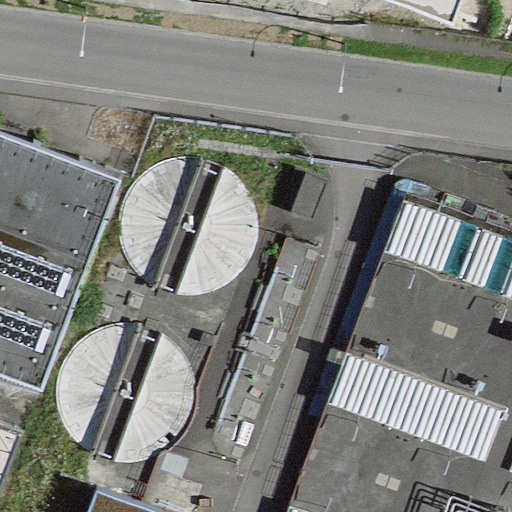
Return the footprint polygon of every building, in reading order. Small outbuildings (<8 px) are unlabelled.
[(0,364),(42,380),(121,169),(0,123),(0,364)] [(120,225),(126,253),(141,273),(162,287),(187,292),(211,288),(233,276),(249,256),(256,231),(254,204),(241,181),(221,164),(196,156),(167,159),(142,173),(125,197),(120,225)] [(321,417),(285,511),(511,511),(511,216),(437,188),(410,179),(409,178),(408,178),(406,177),(405,177),(404,177),(402,177),(401,178),(400,178),(398,179),(397,179),(396,180),(395,181),(394,182),(394,183),(393,185),(392,186),(308,412),(321,417)] [(57,393),(63,417),(78,439),(101,454),(128,459),(155,453),(177,437),(191,412),(194,384),(186,357),(167,336),(141,324),(113,324),(90,332),(72,348),(61,369),(57,393)] [(174,511),(96,483),(85,511),(174,511)]
